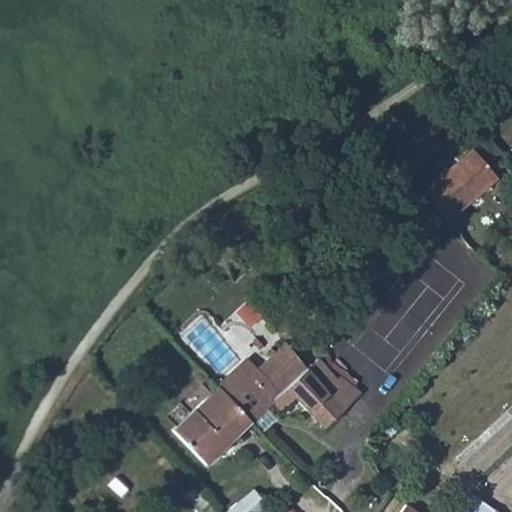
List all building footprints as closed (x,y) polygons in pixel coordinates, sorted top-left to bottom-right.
[(470,149),(426,188),(447,213),(492,175),(485,167),(470,149)] [(310,372),(309,371),(283,341),(255,367),(226,396),(250,422),(273,402),(283,413),(298,400),(328,435),(346,420),(329,395),(310,372)] [(246,357),(215,385),(226,396),(255,367),(246,357)] [(353,413),(339,390),(328,373),(320,361),(309,371),(310,372),(329,395),(346,420),(353,413)] [(250,422),(226,396),(215,385),(173,423),(207,461),(250,422)] [(347,385),(339,390),(353,413),(365,402),(347,385)] [(252,489),(223,511),(259,511),(267,506),(252,489)] [(415,511),(388,493),(372,511),(415,511)]
